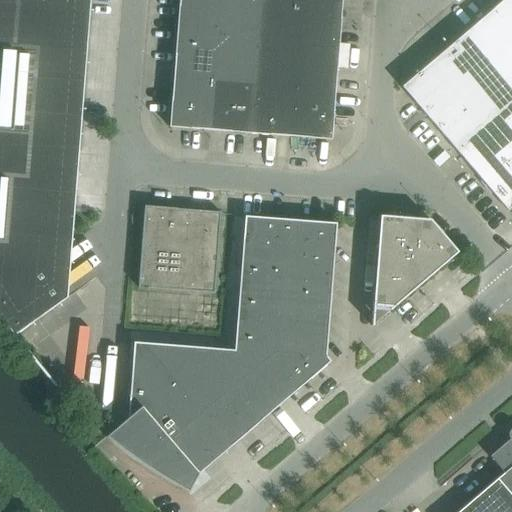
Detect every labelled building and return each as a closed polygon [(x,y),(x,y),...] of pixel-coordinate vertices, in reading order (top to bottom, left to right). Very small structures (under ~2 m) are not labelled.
[(72,243),(90,0),(0,0),(0,317),(14,338),(15,339),(17,338),(15,336),(20,333),(52,309),(27,276),(72,243)] [(258,39),(261,0),(179,0),(177,33),(258,39)] [(338,45),(341,0),(261,0),(258,39),(338,45)] [(511,0),(504,0),(463,35),(511,92),(511,0)] [(254,87),(258,39),(177,33),(173,80),(215,83),(254,87)] [(511,100),(511,92),(463,35),(401,88),(454,150),(511,100)] [(335,94),(338,45),(258,39),(254,87),(294,90),(335,94)] [(210,132),(215,83),(173,80),(169,128),(210,132)] [(250,135),(254,87),(215,83),(210,132),(250,135)] [(290,138),(294,90),(254,87),(250,135),(290,138)] [(331,141),(335,94),(294,90),(290,138),(331,141)] [(511,206),(511,100),(454,150),(507,211),(511,206)] [(220,215),(221,213),(144,207),(144,209),(138,288),(214,294),(220,215)] [(198,475),(280,405),(325,367),(330,363),(326,357),(336,225),(244,217),(234,351),(133,343),(128,419),(105,438),(125,454),(142,465),(188,494),(189,492),(198,475)] [(372,327),(458,253),(430,221),(379,217),(371,327),(372,327)] [(511,511),(511,428),(511,429),(509,432),(508,435),(508,438),(509,440),(489,457),(503,474),(458,511),(511,511)]
